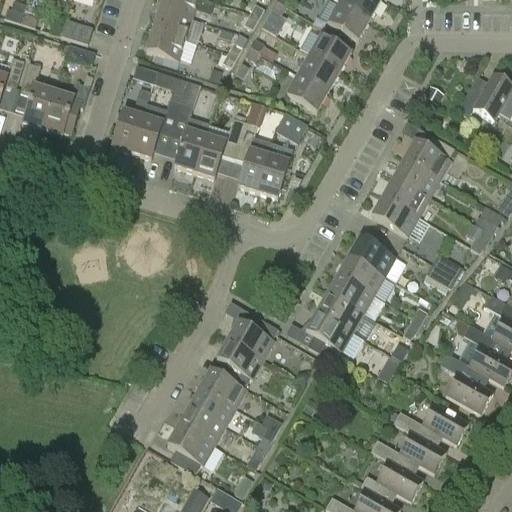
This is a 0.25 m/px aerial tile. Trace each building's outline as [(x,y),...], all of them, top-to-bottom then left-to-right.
[(197,4),(185,0),(163,0),(159,15),(191,25),(197,4)] [(278,0),(275,7),(276,7),(285,12),(290,3),(285,0),(278,0)] [(331,0),(332,4),(339,8),(369,25),(380,6),(370,0),(331,0)] [(285,12),(276,7),(275,7),(270,15),(280,21),(285,12)] [(369,25),(339,8),(327,29),(357,46),(369,25)] [(249,19),(258,24),(264,14),(255,9),(249,19)] [(19,27),(22,17),(7,12),(4,23),(19,27)] [(191,25),(159,15),(152,35),(185,45),(191,25)] [(22,17),(19,27),(35,32),(38,22),(22,17)] [(258,24),(249,19),(243,29),(252,35),(258,24)] [(66,24),(63,30),(60,40),(87,49),(93,32),(66,24)] [(60,40),(63,30),(52,26),(49,37),(60,40)] [(185,45),(152,35),(146,56),(178,66),(185,45)] [(309,61),(339,78),(350,57),(321,40),(309,61)] [(249,52),(259,58),(264,49),(254,43),(249,52)] [(227,57),(236,63),(242,52),(233,47),(227,57)] [(92,69),(95,58),(68,49),(64,61),(92,69)] [(259,58),(249,52),(244,61),(254,67),(259,58)] [(236,63),(227,57),(221,67),(231,73),(236,63)] [(161,68),(163,61),(154,59),(152,65),(161,68)] [(297,80),(327,98),(339,78),(309,61),(297,80)] [(280,73),(260,62),(254,72),(274,83),(280,73)] [(0,104),(5,90),(16,93),(24,67),(12,63),(8,75),(3,73),(0,74),(0,104)] [(20,95),(31,98),(22,128),(23,129),(24,125),(42,131),(41,135),(42,135),(54,97),(34,91),(40,72),(28,68),(20,95)] [(132,82),(157,90),(161,77),(136,69),(132,82)] [(211,72),(204,70),(202,76),(186,71),(184,78),(207,86),(208,85),(217,88),(221,77),(211,74),(211,72)] [(511,90),(493,79),(481,98),(471,92),(457,117),(468,123),(473,114),(493,126),(498,117),(511,92),(511,90)] [(327,98),(297,80),(286,101),(316,118),(327,98)] [(74,99),(65,96),(64,100),(54,97),(42,135),(43,131),(62,137),(60,141),(62,141),(63,137),(70,140),(79,112),(82,114),(89,92),(77,89),(74,99)] [(511,92),(498,117),(502,119),(509,123),(511,118),(511,92)] [(181,105),(183,99),(172,96),(166,116),(146,109),(143,119),(131,158),(151,165),(159,138),(171,142),(182,105),(181,105)] [(205,141),(208,129),(189,123),(194,109),(182,105),(171,142),(182,146),(174,172),(194,178),(205,141)] [(256,132),(259,132),(265,112),(251,107),(245,128),(244,128),(234,162),(245,165),(237,191),(257,198),(272,150),(252,144),(256,132)] [(143,119),(133,116),(132,118),(122,115),(111,152),(131,158),(143,119)] [(300,141),(307,130),(285,117),(278,128),(300,141)] [(214,184),(222,158),(234,162),(244,128),(232,124),(225,148),(205,141),(194,178),(214,184)] [(320,140),(308,133),(301,143),(314,151),(320,140)] [(451,166),(448,164),(454,154),(429,140),(423,150),(414,145),(403,164),(440,185),(451,166)] [(277,204),(292,156),(272,150),(257,198),(277,204)] [(393,183),(429,204),(440,185),(403,164),(393,183)] [(382,202),(418,223),(429,204),(393,183),(382,202)] [(418,223),(382,202),(371,221),(407,242),(418,223)] [(506,221),(511,213),(511,210),(503,204),(496,214),(506,221)] [(483,235),(491,239),(497,230),(480,220),(474,230),(483,235)] [(475,243),(469,254),(477,259),(486,249),(491,239),(483,235),(477,244),(475,243)] [(348,261),(384,282),(395,262),(359,242),(348,261)] [(432,270),(456,284),(462,273),(437,259),(432,270)] [(338,280),(374,300),(384,282),(348,261),(338,280)] [(511,274),(500,268),(492,281),(504,288),(511,274)] [(456,284),(432,270),(426,280),(450,294),(456,284)] [(327,298),(363,319),(374,300),(338,280),(327,298)] [(475,294),(465,289),(459,299),(470,304),(475,294)] [(316,317),(352,338),(363,319),(327,298),(316,317)] [(493,318),(482,337),(491,342),(494,344),(494,345),(511,355),(511,327),(510,327),(511,323),(511,313),(504,309),(491,301),(484,313),(493,318)] [(230,306),(225,316),(239,323),(244,313),(230,306)] [(413,323),(421,328),(427,318),(418,313),(413,323)] [(447,329),(451,321),(442,316),(438,324),(447,329)] [(352,338),(316,317),(305,337),(314,342),(308,352),(333,366),(339,356),(341,357),(352,338)] [(227,345),(263,365),(274,346),(272,345),(278,334),(253,320),(247,331),(238,326),(227,345)] [(413,323),(402,341),(411,346),(421,328),(413,323)] [(469,345),(458,365),(471,372),(471,373),(503,392),(511,376),(511,368),(488,355),(494,345),(494,344),(491,342),(482,337),(462,326),(460,329),(463,332),(460,338),(463,340),(463,341),(469,345)] [(219,379),(219,380),(243,394),(244,393),(249,383),(252,385),(263,365),(227,345),(216,364),(225,369),(219,379)] [(401,366),(407,356),(398,351),(393,361),(401,366)] [(471,373),(471,372),(458,365),(447,359),(440,370),(457,380),(445,400),(480,420),(493,399),(465,383),(471,373)] [(387,388),(392,378),(393,376),(386,371),(383,370),(377,382),(387,388)] [(210,374),(199,393),(235,414),(246,395),(244,393),(243,394),(219,380),(219,379),(210,374)] [(297,378),(294,383),(304,389),(309,379),(304,376),(297,378)] [(188,412),(224,433),(235,414),(199,393),(188,412)] [(307,403),(301,414),(309,418),(315,407),(307,403)] [(418,442),(424,432),(456,450),(468,429),(433,409),(421,430),(400,417),(393,428),(410,438),(418,442)] [(178,431),(214,452),(224,433),(188,412),(178,431)] [(267,433),(276,438),(281,428),(267,420),(261,429),(267,433)] [(214,452),(178,431),(167,450),(175,455),(169,465),(194,480),(200,469),(203,471),(214,452)] [(276,438),(267,433),(262,442),(271,447),(276,438)] [(446,458),(418,442),(410,438),(398,458),(377,446),(370,457),(387,467),(395,471),(395,470),(401,460),(433,479),(446,458)] [(255,475),(260,465),(252,460),(246,470),(255,475)] [(348,485),(365,495),(364,495),(372,499),(378,489),(411,507),(423,486),(395,470),(395,471),(387,467),(375,487),(366,482),(362,488),(350,481),(348,485)] [(262,481),(256,490),(261,493),(268,492),(271,487),(262,481)] [(248,491),(240,486),(232,499),(241,504),(248,491)] [(209,506),(217,511),(223,499),(216,495),(209,506)] [(394,511),(372,499),(364,495),(354,511),(347,511),(331,503),(326,511),(394,511)]
